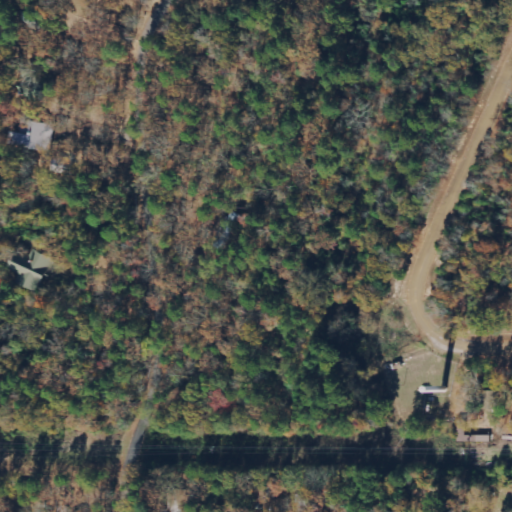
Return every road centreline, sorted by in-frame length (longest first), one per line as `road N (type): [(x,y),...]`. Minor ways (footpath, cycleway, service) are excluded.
road 1 (residential): [(131,511),(153,377),(140,75),(148,38),(179,0)]
road 2 (residential): [(511,323),(449,311),(435,283),(511,97)]
